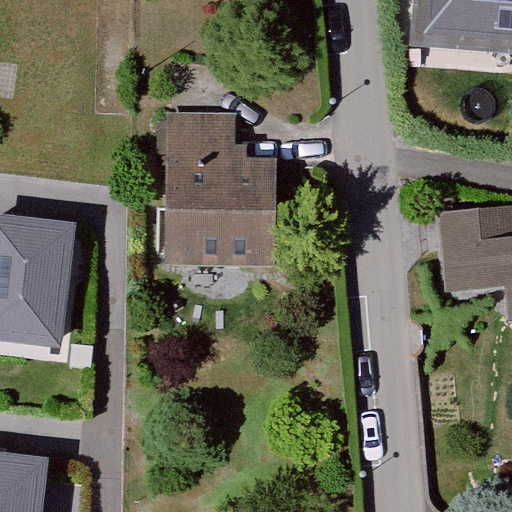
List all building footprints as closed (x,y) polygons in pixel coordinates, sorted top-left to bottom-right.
[(511,0),(423,0),(421,45),(511,51),(511,0)] [(239,117),(165,116),(161,266),(273,269),(276,161),(237,160),(239,117)] [(511,205),(438,212),(445,293),(505,288),(508,322),(511,321),(511,205)] [(74,223),(0,214),(0,340),(60,347),(74,223)] [(41,511),(47,458),(0,452),(0,511),(41,511)]
